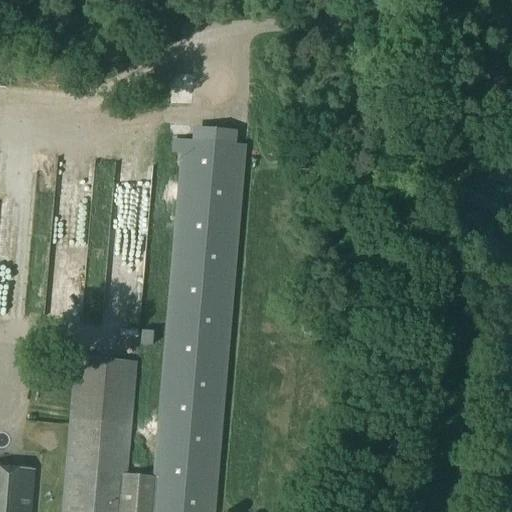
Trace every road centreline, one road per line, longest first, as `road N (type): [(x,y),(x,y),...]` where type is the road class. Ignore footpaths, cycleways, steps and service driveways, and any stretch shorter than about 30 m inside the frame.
road 1 (unclassified): [(401,174),(391,306),(316,511)]
road 2 (unclassified): [(393,0),(401,174)]
road 3 (unclassified): [(401,174),(511,223)]
